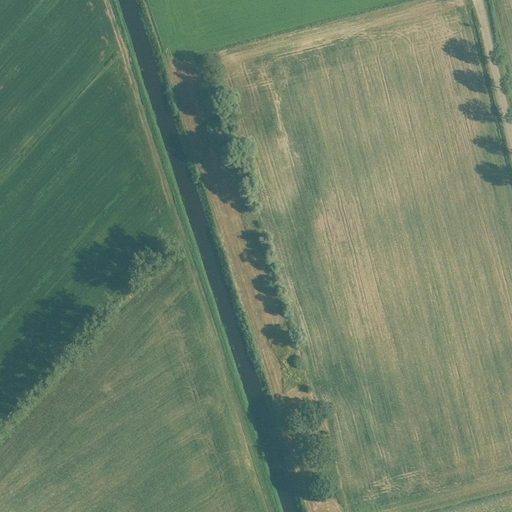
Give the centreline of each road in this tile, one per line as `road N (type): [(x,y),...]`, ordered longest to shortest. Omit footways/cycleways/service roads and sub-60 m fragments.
road 1 (track): [(105,0),(173,204)]
road 2 (unclassified): [(511,140),(476,0)]
